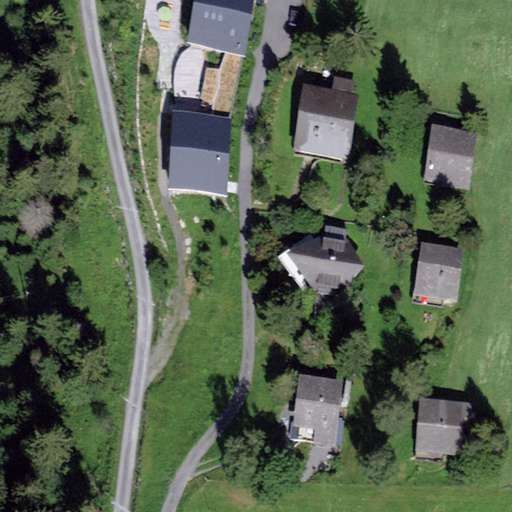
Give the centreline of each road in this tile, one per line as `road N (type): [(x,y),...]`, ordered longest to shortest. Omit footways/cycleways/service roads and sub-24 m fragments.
road 1 (track): [(168,511),(183,471),(240,394),(248,124),(280,0)]
road 2 (track): [(119,511),(145,342),(143,281),(86,0)]
road 3 (track): [(170,211),(183,264),(178,323),(166,350),(139,375)]
